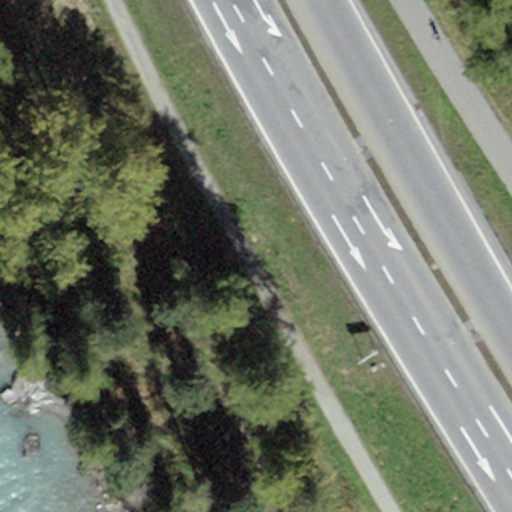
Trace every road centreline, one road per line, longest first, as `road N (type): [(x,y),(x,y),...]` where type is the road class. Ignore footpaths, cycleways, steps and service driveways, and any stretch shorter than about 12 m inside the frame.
road 1 (track): [(385,511),(114,0)]
road 2 (primary): [(511,409),(282,0)]
